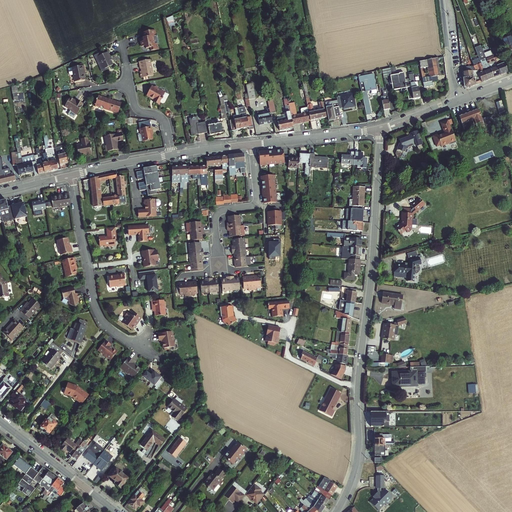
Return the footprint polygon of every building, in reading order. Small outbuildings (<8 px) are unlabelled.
[(144,37),(144,41),(142,42),(143,47),(147,46),(147,48),(151,48),(151,50),(160,49),(159,43),(156,44),(155,36),(157,35),(156,30),(144,32),(145,37),(144,37)] [(511,39),(510,36),(502,39),(505,46),(506,46),(507,49),(508,49),(509,51),(506,52),(507,54),(507,55),(508,59),(511,57),(511,39)] [(238,46),(227,47),(228,57),(238,56),(238,46)] [(493,78),(483,53),(480,46),(475,49),(477,54),(487,80),(493,78)] [(500,75),(493,58),(490,51),(483,53),(493,78),(500,75)] [(114,65),(111,59),(110,57),(111,56),(109,52),(98,57),(104,70),(114,65)] [(473,66),(481,83),(487,80),(477,54),(475,55),(478,64),(473,66)] [(493,58),(500,75),(507,73),(501,56),(493,58)] [(420,62),(424,84),(433,82),(432,77),(438,76),(439,76),(436,58),(420,62)] [(154,75),(151,59),(140,61),(141,68),(142,68),(143,71),(141,71),(142,77),(144,77),(144,80),(150,79),(149,76),(154,75)] [(85,80),(84,75),(83,71),(85,71),(84,65),(72,68),(68,68),(69,73),(70,74),(73,74),(75,82),(85,80)] [(481,83),(473,66),(461,67),(464,87),(466,89),(481,83)] [(384,77),(391,76),(391,75),(390,68),(383,70),(384,77)] [(391,75),(391,76),(394,90),(407,88),(409,100),(414,99),(410,81),(406,82),(404,72),(399,73),(400,74),(391,75)] [(414,99),(421,98),(417,82),(415,82),(413,74),(409,75),(410,81),(414,99)] [(358,76),(360,83),(364,82),(365,91),(377,89),(374,75),(363,77),(363,75),(358,76)] [(253,83),(246,85),(248,94),(249,96),(249,99),(256,98),(253,83)] [(21,99),(19,85),(12,86),(15,100),(21,99)] [(156,99),(155,101),(161,104),(167,93),(161,90),(160,87),(158,86),(156,87),(154,86),(149,95),(156,99)] [(391,109),(387,91),(383,92),(384,97),(381,97),(384,110),(391,109)] [(337,98),(339,108),(344,107),(344,108),(356,105),(353,94),(337,98)] [(99,103),(100,103),(99,107),(103,108),(104,110),(105,110),(106,110),(120,114),(123,103),(110,100),(110,101),(107,100),(106,98),(102,97),(101,100),(100,100),(99,103)] [(310,113),(311,120),(327,117),(323,102),(320,102),(321,110),(315,112),(313,104),(311,104),(309,97),(307,98),(310,113)] [(74,102),(74,103),(68,98),(62,107),(69,112),(69,113),(73,116),(80,106),(74,102)] [(287,117),(278,119),(280,130),(294,127),(294,124),(289,104),(289,101),(288,99),(284,99),(287,114),(287,117)] [(499,112),(504,111),(501,100),(496,101),(499,112)] [(458,116),(458,117),(460,122),(455,124),(458,131),(463,129),(464,132),(476,127),(477,131),(485,128),(484,124),(490,122),(488,117),(481,118),(475,101),(466,105),(468,112),(458,116)] [(333,105),(326,107),(329,121),(336,119),(336,120),(340,119),(339,114),(337,102),(333,103),(333,105)] [(311,120),(310,113),(298,115),(295,103),(289,104),(294,124),(311,120)] [(260,125),(273,122),(271,113),(270,108),(268,109),(268,110),(257,112),(260,125)] [(243,129),(239,113),(239,110),(236,111),(237,115),(233,116),(234,120),(230,121),(232,130),(233,132),(236,131),(236,130),(243,129)] [(239,113),(243,129),(249,127),(249,129),(253,128),(251,116),(247,117),(246,112),(239,113)] [(207,129),(205,122),(198,123),(197,117),(190,119),(192,129),(190,129),(192,135),(198,133),(198,134),(207,132),(207,129)] [(432,136),(436,147),(440,146),(441,147),(456,141),(448,120),(440,123),(444,134),(438,137),(437,134),(432,136)] [(205,122),(207,129),(209,129),(210,135),(223,132),(221,122),(212,124),(211,121),(205,122)] [(154,140),(153,136),(153,132),(153,127),(143,128),(144,134),(143,134),(144,142),(154,140)] [(422,145),(423,145),(417,130),(408,134),(409,136),(399,140),(399,142),(396,149),(397,150),(395,154),(396,158),(401,157),(404,151),(407,149),(407,147),(412,146),(412,144),(414,144),(416,147),(417,147),(419,150),(423,148),(422,145)] [(117,141),(119,140),(125,139),(124,132),(107,135),(108,145),(106,145),(107,151),(119,149),(118,145),(117,141)] [(44,142),(46,154),(51,171),(58,170),(55,156),(53,154),(51,152),(49,152),(48,148),(48,149),(47,144),(48,144),(47,135),(43,136),(44,142)] [(87,152),(88,155),(94,154),(91,140),(90,141),(89,137),(83,138),(84,143),(82,144),(79,148),(80,155),(85,154),(85,153),(87,152)] [(56,150),(60,165),(68,163),(63,146),(61,146),(61,144),(55,144),(56,148),(56,150)] [(13,165),(15,165),(17,165),(19,175),(26,174),(21,156),(20,147),(17,148),(19,157),(20,157),(22,163),(18,164),(16,158),(14,158),(12,158),(13,165)] [(284,163),(283,149),(255,151),(256,165),(284,163)] [(38,158),(34,158),(38,171),(39,174),(45,173),(42,163),(41,156),(40,151),(37,152),(38,158)] [(349,166),(353,166),(354,153),(350,153),(350,156),(342,156),(342,164),(349,164),(349,166)] [(366,168),(366,160),(362,160),(363,158),(363,153),(354,153),(353,166),(361,166),(361,168),(366,168)] [(42,163),(45,173),(51,171),(46,154),(43,154),(43,156),(45,163),(42,163)] [(244,154),(233,155),(235,169),(240,168),(241,174),(246,173),(244,154)] [(299,159),(299,166),(305,167),(305,176),(309,176),(310,167),(310,154),(299,154),(299,159)] [(310,154),(310,167),(327,168),(327,158),(314,158),(314,155),(310,154)] [(21,156),(26,174),(38,171),(34,158),(34,157),(25,159),(24,155),(21,156)] [(206,158),(206,166),(222,165),(221,156),(216,157),(206,158)] [(299,168),(299,166),(299,159),(288,158),(288,168),(299,168)] [(157,172),(156,166),(143,169),(143,171),(136,173),(137,176),(157,172)] [(176,183),(180,183),(181,175),(180,166),(172,167),(171,181),(176,180),(176,183)] [(180,183),(180,185),(182,185),(182,182),(189,182),(189,180),(188,176),(188,166),(180,166),(181,175),(180,183)] [(192,166),(188,166),(188,176),(189,180),(198,179),(198,186),(200,186),(200,167),(192,167),(192,166)] [(222,179),(222,172),(222,169),(214,170),(214,174),(215,180),(222,179)] [(158,178),(157,172),(137,176),(137,180),(145,179),(145,181),(158,178)] [(0,183),(16,180),(14,173),(0,175),(0,183)] [(125,196),(124,185),(126,185),(126,181),(123,182),(123,177),(117,177),(116,174),(108,175),(109,180),(116,178),(118,193),(111,194),(111,197),(112,205),(124,204),(124,196),(125,196)] [(94,207),(112,205),(111,197),(100,198),(98,182),(104,181),(104,176),(98,177),(90,179),(94,207)] [(158,178),(145,181),(145,182),(138,184),(139,187),(159,184),(158,178)] [(160,189),(159,184),(139,187),(139,191),(147,190),(148,196),(157,194),(156,190),(160,189)] [(365,188),(353,187),(353,194),(354,194),(354,200),(352,200),(350,200),(349,206),(363,207),(363,201),(365,201),(365,188)] [(70,205),(68,193),(60,194),(60,196),(52,197),(53,207),(70,205)] [(223,196),(223,203),(232,203),(232,202),(231,195),(223,196)] [(425,204),(418,198),(411,205),(412,206),(411,209),(404,208),(403,213),(401,213),(401,224),(399,223),(394,228),(401,235),(405,231),(407,233),(411,229),(412,225),(413,221),(412,220),(413,214),(425,204)] [(137,210),(138,218),(156,216),(155,207),(158,206),(160,204),(160,201),(158,199),(144,200),(144,201),(143,203),(143,205),(144,206),(145,210),(137,210)] [(8,207),(6,200),(3,200),(0,201),(0,213),(2,221),(14,218),(13,212),(11,206),(8,207)] [(46,209),(44,200),(32,203),(34,212),(46,209)] [(265,211),(286,213),(286,203),(284,203),(284,202),(266,200),(265,211)] [(28,220),(23,203),(11,206),(13,212),(14,218),(15,220),(15,223),(28,220)] [(227,227),(240,226),(239,216),(228,217),(229,223),(227,223),(227,227)] [(190,231),(202,230),(202,227),(200,227),(199,222),(189,223),(190,231)] [(362,231),(362,222),(347,222),(347,230),(353,230),(353,231),(362,231)] [(149,231),(149,225),(140,226),(140,227),(128,228),(128,235),(136,235),(136,234),(137,234),(139,236),(138,237),(138,241),(140,242),(146,242),(146,235),(148,233),(148,231),(149,231)] [(240,226),(227,227),(227,231),(230,231),(230,237),(241,236),(240,226)] [(115,239),(114,228),(106,229),(106,237),(104,237),(104,236),(98,237),(99,246),(103,246),(103,247),(115,246),(114,240),(115,239)] [(202,230),(190,231),(190,240),(201,239),(201,234),(203,234),(202,230)] [(67,237),(56,240),(60,254),(71,252),(70,245),(68,245),(67,242),(68,242),(67,237)] [(344,247),(347,247),(361,248),(361,239),(344,238),(344,247)] [(232,250),(245,249),(244,239),(233,240),(233,246),(231,246),(232,250)] [(189,254),(202,252),(202,249),(200,249),(199,243),(188,244),(189,254)] [(361,248),(347,247),(346,256),(343,255),(343,259),(350,259),(359,260),(359,256),(360,256),(361,248)] [(234,254),(235,259),(245,258),(245,249),(232,250),(232,254),(234,254)] [(141,252),(142,258),(143,257),(144,262),(143,262),(144,268),(155,266),(155,261),(158,260),(157,251),(152,252),(152,250),(141,252)] [(394,273),(393,277),(394,277),(406,278),(407,281),(414,282),(414,274),(418,273),(420,269),(419,265),(421,265),(419,258),(421,258),(420,255),(417,256),(415,251),(407,254),(408,259),(408,263),(395,263),(394,264),(393,272),(394,273)] [(190,262),(201,261),(200,256),(202,256),(202,252),(189,254),(190,262)] [(74,257),(61,261),(65,277),(76,274),(74,263),(75,263),(74,257)] [(245,258),(235,259),(235,268),(246,267),(246,266),(249,265),(250,263),(249,257),(245,258)] [(354,275),(359,275),(360,260),(359,260),(350,259),(349,274),(344,274),(344,280),(353,280),(354,275)] [(190,262),(191,272),(202,271),(201,261),(190,262)] [(151,272),(138,274),(139,281),(146,280),(146,282),(147,282),(148,286),(147,286),(148,292),(150,292),(150,293),(156,292),(155,286),(156,286),(155,280),(154,280),(154,275),(152,275),(151,272)] [(0,273),(0,298),(4,298),(6,298),(6,297),(10,297),(8,283),(2,278),(0,276),(1,275),(0,273)] [(122,286),(124,286),(123,275),(117,275),(116,275),(116,276),(116,277),(113,277),(107,278),(108,288),(116,287),(117,288),(121,287),(122,286)] [(260,275),(251,276),(253,290),(257,290),(257,288),(261,288),(260,275)] [(253,290),(251,276),(243,277),(244,290),(249,291),(253,290)] [(227,280),(222,280),(223,290),(231,289),(230,277),(227,278),(227,280)] [(230,277),(231,289),(240,288),(239,279),(234,279),(234,277),(230,277)] [(210,291),(209,279),(205,279),(205,282),(201,282),(201,292),(210,291)] [(213,279),(209,279),(210,291),(219,290),(218,281),(213,281),(213,279)] [(196,282),(188,283),(189,295),(192,294),(192,292),(197,292),(196,282)] [(185,295),(189,295),(188,283),(179,284),(180,293),(185,293),(185,295)] [(73,287),(61,291),(63,298),(68,302),(68,304),(74,308),(78,302),(78,301),(77,300),(78,299),(78,298),(76,297),(75,294),(74,294),(73,287)] [(346,300),(344,299),(341,299),(341,300),(345,301),(355,302),(356,293),(355,292),(356,290),(346,288),(345,291),(347,291),(346,300)] [(403,295),(383,292),(381,304),(394,306),(393,309),(400,310),(403,295)] [(40,306),(33,299),(29,303),(27,305),(26,305),(20,311),(28,318),(40,306)] [(154,309),(154,312),(155,316),(164,315),(163,301),(151,302),(151,309),(154,309)] [(282,308),(289,307),(288,301),(268,303),(268,304),(267,304),(268,305),(269,308),(272,308),(272,317),(283,316),(282,311),(281,311),(281,310),(281,309),(280,309),(281,307),(282,307),(282,308)] [(337,309),(336,311),(341,313),(348,316),(352,318),(355,302),(345,301),(345,305),(342,304),(341,309),(337,309)] [(232,314),(232,306),(220,307),(221,315),(222,316),(223,320),(225,324),(229,326),(231,325),(232,324),(236,321),(233,316),(232,317),(232,314)] [(64,309),(62,311),(73,317),(75,315),(64,309)] [(130,314),(126,312),(123,317),(125,318),(121,323),(130,329),(133,324),(134,322),(136,323),(140,317),(131,311),(130,314)] [(342,319),(341,332),(349,333),(351,320),(348,320),(348,316),(341,313),(336,311),(336,317),(342,319)] [(407,317),(396,320),(398,325),(408,322),(407,317)] [(15,320),(11,323),(13,325),(4,334),(11,341),(23,328),(15,320)] [(3,333),(4,334),(13,325),(11,323),(3,333)] [(86,327),(76,323),(70,339),(80,343),(86,327)] [(397,327),(397,326),(383,324),(381,339),(394,340),(395,335),(397,335),(398,327),(397,327)] [(278,336),(280,327),(268,325),(266,336),(266,338),(267,339),(268,340),(267,344),(274,345),(274,343),(278,344),(279,338),(278,338),(278,336)] [(172,331),(159,334),(160,340),(162,340),(163,349),(164,348),(169,348),(174,347),(172,331)] [(342,346),(348,347),(349,333),(341,332),(337,331),(336,342),(332,341),(332,344),(335,344),(342,345),(342,346)] [(111,345),(105,341),(97,350),(110,360),(117,352),(112,348),(111,349),(110,348),(110,347),(109,347),(111,345)] [(52,342),(49,346),(53,350),(43,363),(50,368),(54,363),(55,364),(61,356),(60,355),(63,351),(52,342)] [(328,352),(347,356),(348,347),(342,346),(342,345),(335,344),(335,349),(328,349),(328,352)] [(302,355),(300,359),(314,366),(316,362),(315,361),(317,358),(303,351),(301,355),(302,355)] [(347,356),(328,352),(327,355),(333,356),(333,358),(339,359),(338,363),(346,364),(347,356)] [(380,362),(392,364),(393,356),(381,354),(380,362)] [(133,362),(128,357),(119,369),(127,375),(127,374),(133,378),(140,369),(134,365),(134,366),(132,364),(133,364),(132,363),(133,362)] [(409,370),(390,370),(391,386),(418,386),(418,383),(423,383),(423,372),(427,372),(427,366),(420,366),(420,361),(409,361),(409,370)] [(332,375),(342,380),(344,374),(345,372),(345,370),(346,366),(336,365),(335,367),(332,375)] [(5,393),(8,389),(5,387),(6,386),(2,382),(0,385),(0,399),(2,396),(4,396),(5,394),(5,393)] [(468,384),(469,393),(479,392),(479,383),(468,384)] [(17,384),(12,390),(13,392),(9,397),(12,400),(11,401),(12,402),(11,403),(13,405),(13,407),(14,408),(16,407),(20,411),(21,410),(22,410),(23,409),(23,408),(23,407),(25,409),(30,403),(23,397),(22,398),(17,393),(23,387),(19,384),(18,385),(17,384)] [(79,387),(67,384),(64,394),(71,396),(72,395),(73,396),(73,397),(76,400),(77,399),(82,404),(89,396),(79,387)] [(327,394),(319,410),(331,416),(334,410),(332,409),(333,407),(340,393),(332,389),(330,395),(327,394)] [(45,399),(40,405),(46,410),(51,404),(45,399)] [(187,409),(174,399),(167,407),(175,413),(172,417),(177,421),(187,409)] [(389,426),(390,411),(368,411),(367,426),(389,426)] [(45,421),(44,420),(39,426),(40,427),(39,428),(43,431),(44,430),(46,432),(45,433),(47,435),(56,424),(48,417),(45,420),(45,421)] [(164,439),(153,430),(141,444),(148,449),(153,442),(155,442),(159,445),(164,439)] [(187,443),(180,437),(169,452),(175,457),(187,443)] [(78,448),(75,445),(68,439),(60,448),(61,449),(61,450),(63,452),(64,451),(66,453),(67,452),(69,453),(71,452),(73,454),(78,448)] [(79,439),(75,445),(78,448),(83,442),(79,439)] [(78,448),(73,454),(71,456),(76,460),(79,457),(85,449),(88,445),(83,442),(78,448)] [(232,448),(233,449),(231,452),(229,451),(225,456),(229,460),(234,464),(239,457),(241,459),(245,455),(244,454),(248,449),(244,446),(243,447),(237,442),(232,448)] [(3,445),(3,446),(2,446),(0,448),(0,463),(1,464),(2,462),(3,463),(11,453),(11,452),(8,449),(8,450),(6,449),(6,448),(3,445)] [(85,449),(79,457),(83,459),(85,457),(93,464),(99,456),(90,449),(88,451),(85,449)] [(139,449),(136,455),(142,458),(145,453),(139,449)] [(99,456),(93,464),(101,470),(112,456),(104,450),(99,456)] [(14,464),(26,473),(31,466),(19,457),(14,464)] [(159,470),(167,477),(174,467),(163,458),(158,465),(161,468),(159,470)] [(119,472),(113,467),(107,474),(115,481),(114,483),(120,488),(128,479),(123,475),(123,474),(120,471),(119,472)] [(204,484),(208,487),(208,488),(210,488),(213,491),(219,484),(221,485),(224,482),(221,480),(226,474),(220,469),(215,475),(213,473),(210,476),(211,477),(209,479),(208,479),(204,484)] [(46,493),(57,478),(48,471),(39,484),(40,484),(39,486),(41,487),(43,487),(44,488),(44,490),(44,491),(44,493),(45,494),(46,493)] [(384,489),(384,474),(376,474),(376,491),(373,494),(372,498),(370,501),(370,503),(377,511),(392,497),(384,489)] [(324,489),(325,490),(332,495),(338,487),(329,482),(330,481),(319,475),(318,477),(326,481),(329,483),(324,489)] [(20,484),(26,487),(23,491),(30,497),(38,486),(24,477),(20,484)] [(61,487),(64,483),(60,480),(57,478),(46,493),(45,494),(46,494),(47,495),(48,496),(52,490),(54,488),(58,491),(61,487)] [(240,493),(243,489),(234,482),(223,496),(229,501),(230,499),(233,502),(234,501),(238,504),(240,501),(245,496),(240,493)] [(260,491),(253,485),(247,493),(246,495),(251,499),(252,498),(253,499),(252,501),(257,505),(261,499),(264,495),(260,492),(260,491)] [(65,490),(61,487),(58,491),(56,493),(60,496),(65,490)] [(329,499),(322,495),(316,491),(312,488),(311,491),(313,492),(320,497),(319,500),(326,504),(329,499)] [(325,490),(322,495),(329,499),(332,495),(325,490)] [(140,493),(137,491),(127,504),(135,510),(138,506),(139,507),(144,502),(141,500),(144,496),(142,494),(140,493)] [(7,503),(9,505),(16,496),(11,492),(4,501),(7,503)] [(313,508),(316,511),(320,511),(326,504),(319,500),(313,496),(311,498),(309,501),(308,502),(313,508)] [(161,509),(158,507),(154,511),(163,511),(168,506),(169,504),(171,501),(169,499),(161,509)] [(316,511),(313,508),(311,510),(303,501),(301,503),(304,506),(309,511),(316,511)] [(77,508),(78,509),(80,511),(88,511),(90,511),(83,502),(77,508)]
